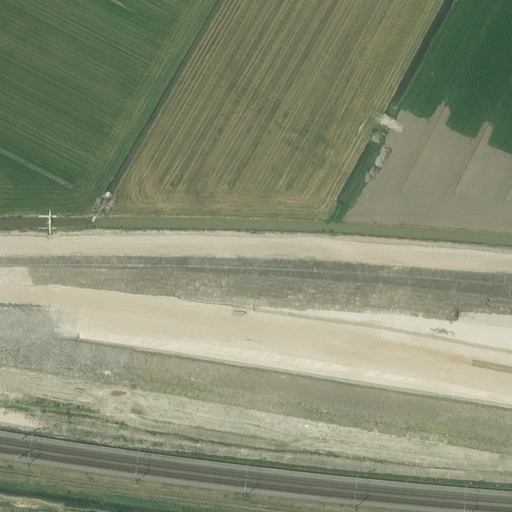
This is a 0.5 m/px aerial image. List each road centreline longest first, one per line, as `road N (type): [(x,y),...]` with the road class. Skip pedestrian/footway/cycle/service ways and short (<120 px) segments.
road 1 (track): [(0,291),(193,306),(511,360)]
road 2 (track): [(0,418),(251,454),(511,479)]
road 3 (track): [(266,511),(0,474)]
